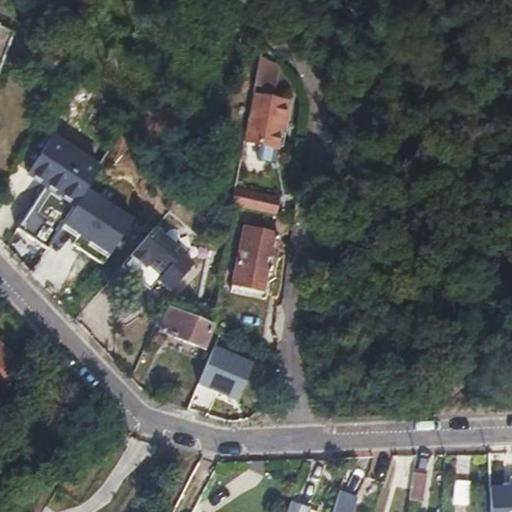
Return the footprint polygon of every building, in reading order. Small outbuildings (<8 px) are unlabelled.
[(0,21),(0,67),(14,26),(0,21)] [(262,160),(243,157),(239,182),(258,185),(262,160)] [(239,234),(229,289),(258,294),(261,276),(266,277),(273,240),(239,234)] [(258,294),(229,289),(227,296),(262,303),(266,277),(261,276),(258,294)] [(199,352),(204,342),(210,333),(170,311),(159,330),(199,352)] [(0,375),(16,355),(0,342),(0,375)] [(424,464),(412,462),(408,484),(420,486),(424,464)] [(341,511),(348,496),(330,491),(321,511),(341,511)]
